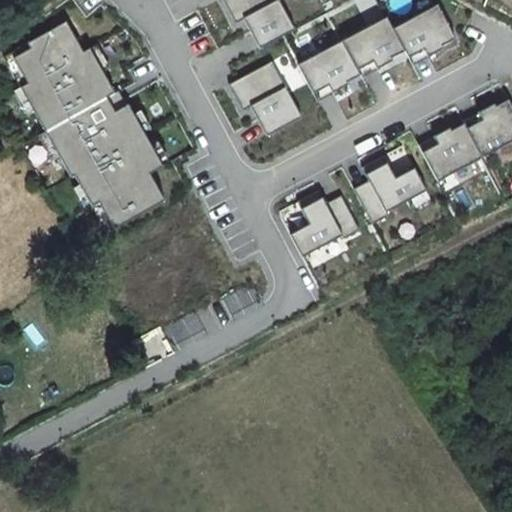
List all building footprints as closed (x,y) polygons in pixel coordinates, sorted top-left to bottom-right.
[(260,48),(295,30),(279,0),(223,0),(236,23),(244,19),(260,48)] [(404,49),(408,57),(424,48),(428,56),(443,47),(442,45),(455,38),(438,5),(393,29),(404,49)] [(393,29),(387,17),(342,41),(357,68),(373,60),(377,68),(393,59),(391,57),(404,49),(393,29)] [(131,104),(128,106),(121,91),(117,92),(92,48),(86,52),(69,21),(31,42),(34,47),(16,57),(30,82),(23,86),(74,177),(77,175),(95,206),(101,202),(116,229),(167,200),(152,173),(165,166),(131,104)] [(342,41),(298,65),(313,92),(328,84),(332,91),(348,83),(346,80),(360,73),(357,68),(342,41)] [(30,82),(16,57),(34,47),(31,42),(6,56),(23,86),(30,82)] [(408,57),(412,64),(428,56),(424,48),(408,57)] [(361,76),(377,68),(373,60),(357,68),(360,73),(361,76)] [(244,111),(252,107),(268,136),(303,117),(273,61),(230,85),(244,111)] [(328,84),(313,92),(317,100),(332,91),(328,84)] [(482,120),(467,128),(482,157),(511,141),(511,105),(509,100),(495,107),(494,104),(478,112),(482,120)] [(464,123),(467,128),(482,120),(478,112),(463,121),(464,123)] [(438,144),(422,152),(438,181),(482,157),(467,128),(464,123),(451,130),(450,128),(434,136),(438,144)] [(418,145),(422,152),(438,144),(434,136),(418,145)] [(354,189),(372,223),(389,215),(387,211),(427,190),(415,167),(396,178),(384,156),(362,167),(369,181),(354,189)] [(343,239),(360,230),(341,195),(326,204),(319,190),(297,202),(309,224),(290,234),(302,257),(342,236),(343,239)] [(101,202),(95,206),(110,232),(116,229),(101,202)]
